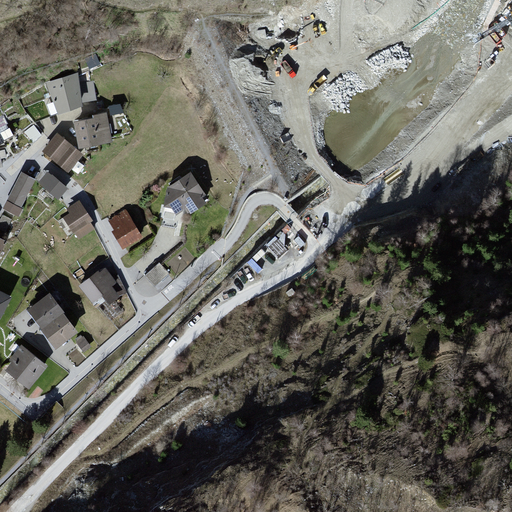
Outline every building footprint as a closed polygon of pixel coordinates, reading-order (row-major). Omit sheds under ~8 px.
[(53,85),(63,113),(91,103),(81,76),(53,85)] [(83,149),(114,143),(108,115),(77,122),(83,149)] [(0,147),(9,142),(0,127),(0,147)] [(60,133),(44,151),(71,174),(86,156),(60,133)] [(39,180),(23,172),(6,208),(22,215),(39,180)] [(40,183),(61,200),(71,190),(64,181),(49,173),(40,183)] [(199,184),(192,174),(169,190),(168,209),(175,209),(179,214),(190,207),(195,215),(211,205),(206,198),(209,196),(202,183),(199,184)] [(71,214),(65,218),(81,240),(96,230),(92,224),(95,222),(80,200),(68,209),(71,214)] [(126,253),(146,240),(126,210),(109,221),(116,232),(114,234),(126,253)] [(0,256),(9,242),(0,236),(0,256)] [(158,265),(145,278),(156,290),(170,276),(158,265)] [(107,268),(81,287),(95,306),(105,298),(111,306),(122,297),(115,287),(119,284),(107,268)] [(0,313),(9,295),(0,290),(0,313)] [(58,350),(81,334),(53,294),(31,310),(58,350)] [(32,389),(50,368),(24,346),(11,362),(14,365),(10,371),(32,389)]
